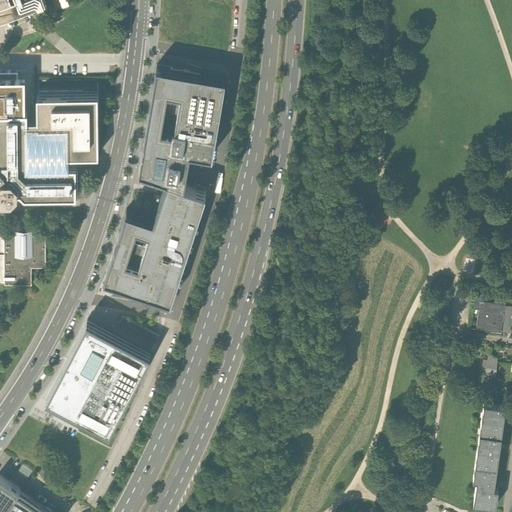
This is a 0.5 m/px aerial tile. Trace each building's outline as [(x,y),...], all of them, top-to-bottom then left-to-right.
[(0,0),(0,25),(2,24),(0,20),(31,9),(38,6),(45,4),(44,0),(0,0)] [(126,208),(104,276),(171,297),(206,190),(185,182),(190,150),(213,153),(226,75),(156,64),(139,169),(166,177),(154,217),(126,208)] [(28,159),(28,123),(33,123),(37,123),(37,125),(39,125),(39,124),(66,124),(67,138),(67,153),(84,153),(99,153),(98,92),(37,93),(37,116),(35,116),(33,116),(28,116),(27,107),(25,107),(25,75),(18,75),(18,68),(0,68),(0,160),(7,168),(8,174),(12,173),(18,180),(18,189),(20,189),(25,194),(77,193),(76,163),(32,164),(30,161),(28,159)] [(0,193),(3,196),(10,196),(12,195),(18,189),(18,180),(12,173),(8,174),(5,174),(5,169),(0,164),(0,193)] [(15,236),(0,235),(0,283),(31,284),(31,267),(47,266),(46,234),(33,234),(32,230),(25,230),(24,230),(15,230),(15,236)] [(479,307),(476,326),(501,330),(503,315),(508,316),(509,304),(505,304),(505,303),(483,300),(484,292),(476,291),(473,306),(479,307)] [(151,351),(144,347),(87,317),(45,396),(52,400),(76,412),(79,414),(110,430),(135,381),(140,371),(151,351)] [(498,369),(500,353),(490,352),(488,368),(498,369)] [(479,430),(501,433),(504,415),(505,403),(484,400),(479,430)] [(501,433),(479,430),(475,461),(497,464),(499,446),(501,433)] [(497,464),(475,461),(473,476),(477,477),(473,500),(496,504),(498,486),(494,485),(494,482),(497,464)] [(54,511),(20,489),(0,474),(0,511),(54,511)]
